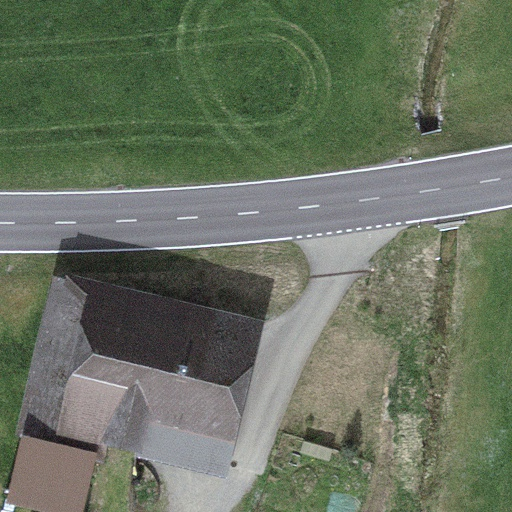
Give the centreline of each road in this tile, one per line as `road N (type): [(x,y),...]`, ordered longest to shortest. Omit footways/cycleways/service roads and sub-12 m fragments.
road 1 (secondary): [(0,221),(184,217),(511,175)]
road 2 (track): [(201,511),(241,472),(360,199)]
